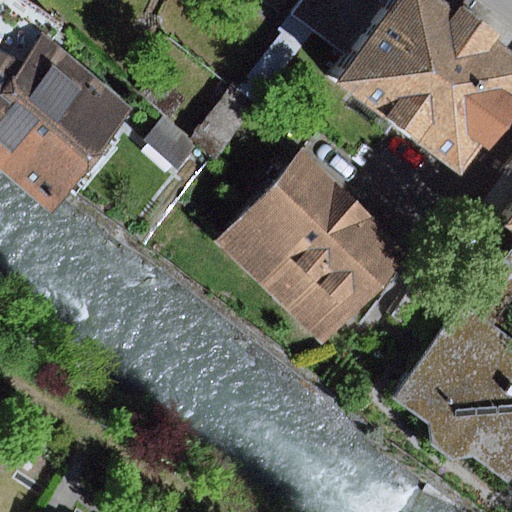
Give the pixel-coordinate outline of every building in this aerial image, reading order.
[(305,0),(294,15),(314,29),(321,34),(346,0),(305,0)] [(385,1),(383,0),(346,0),(321,34),(346,53),(385,1)] [(511,94),(507,91),(511,84),(511,53),(487,35),(493,26),(457,0),(447,0),(445,4),(439,0),(385,0),(385,1),(346,53),(328,78),(449,167),(472,137),(480,143),(511,99),(511,94)] [(314,29),(294,15),(281,32),(284,34),(242,91),(259,103),(314,29)] [(0,173),(54,214),(65,196),(133,111),(47,39),(27,62),(0,47),(0,173)] [(164,119),(146,141),(177,168),(196,146),(164,119)] [(305,156),(221,245),(323,341),(407,252),(305,156)] [(511,229),(511,164),(507,170),(511,174),(511,211),(503,223),(511,229)] [(417,283),(393,315),(414,331),(438,299),(417,283)] [(511,339),(466,306),(397,401),(432,426),(434,447),(454,462),(476,459),(511,484),(511,482),(511,339)]
